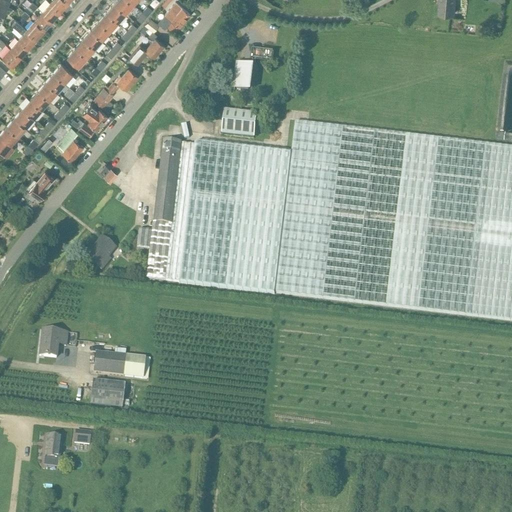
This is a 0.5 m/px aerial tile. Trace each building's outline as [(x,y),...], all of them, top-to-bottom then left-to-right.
[(60,11),(68,2),(65,0),(51,0),(50,3),(60,11)] [(125,13),(133,4),(128,0),(116,0),(113,4),(125,13)] [(164,0),(164,1),(160,5),(165,10),(173,0),(164,0)] [(438,0),(437,13),(454,14),(454,0),(438,0)] [(34,11),(37,7),(32,3),(28,7),(34,11)] [(52,20),(60,11),(50,3),(42,12),(52,20)] [(179,29),(190,15),(175,3),(164,16),(158,24),(164,29),(166,27),(172,31),(176,26),(179,29)] [(117,23),(125,13),(113,4),(106,13),(117,23)] [(147,6),(143,11),(148,15),(149,16),(153,11),(147,6)] [(141,24),(149,16),(143,11),(136,19),(141,24)] [(26,20),(29,17),(24,12),(21,16),(26,20)] [(44,30),(52,20),(42,12),(34,21),(44,30)] [(109,31),(117,23),(106,13),(98,22),(109,31)] [(154,33),(159,26),(150,18),(144,25),(154,33)] [(26,30),(15,20),(11,25),(22,35),(18,39),(28,48),(36,39),(26,30)] [(36,39),(44,30),(34,21),(26,30),(36,39)] [(101,40),(109,31),(98,22),(90,30),(101,40)] [(125,32),(131,36),(137,29),(132,24),(125,32)] [(143,36),(149,30),(144,26),(139,32),(143,36)] [(10,39),(13,35),(8,30),(5,35),(10,39)] [(94,49),(101,40),(90,30),(83,39),(94,49)] [(125,44),(131,36),(125,32),(119,39),(125,44)] [(154,58),(164,46),(154,38),(145,50),(139,45),(129,57),(138,65),(147,53),(154,58)] [(20,57),(28,48),(18,39),(10,48),(20,57)] [(86,58),(94,49),(83,39),(75,48),(86,58)] [(118,51),(125,44),(119,39),(113,47),(118,51)] [(111,60),(118,51),(113,47),(106,55),(111,60)] [(12,66),(20,57),(10,48),(2,58),(12,66)] [(78,67),(86,58),(75,48),(67,57),(78,67)] [(272,64),(274,53),(251,50),(250,60),(272,64)] [(96,66),(101,71),(106,64),(101,60),(96,66)] [(237,65),(237,61),(232,98),(233,98),(234,89),(233,96),(250,98),(254,66),(237,64),(237,65)] [(53,73),(64,83),(72,74),(61,64),(53,73)] [(95,77),(101,71),(96,66),(90,73),(95,77)] [(127,90),(138,77),(128,69),(121,77),(119,75),(113,82),(115,84),(117,82),(127,90)] [(56,91),(64,83),(53,73),(45,82),(56,91)] [(49,100),(56,91),(45,82),(38,91),(49,100)] [(103,88),(93,100),(103,108),(109,101),(113,96),(111,94),(118,86),(115,84),(113,82),(112,82),(108,87),(105,85),(103,88)] [(74,91),(79,96),(85,89),(80,85),(74,91)] [(41,109),(49,100),(38,91),(30,100),(41,109)] [(74,102),(79,96),(74,91),(68,98),(74,102)] [(33,118),(41,109),(30,100),(22,108),(33,118)] [(109,101),(103,108),(107,112),(113,105),(109,101)] [(108,116),(105,114),(101,111),(98,108),(90,102),(82,113),(86,116),(89,119),(86,123),(96,131),(108,116)] [(59,109),(64,114),(70,107),(64,103),(59,109)] [(25,127),(33,118),(22,108),(14,117),(25,127)] [(58,120),(64,114),(59,109),(53,116),(58,120)] [(254,138),(257,115),(225,111),(222,135),(254,138)] [(18,136),(25,127),(14,117),(7,126),(18,136)] [(43,127),(49,132),(56,123),(51,118),(43,127)] [(88,139),(94,131),(83,122),(77,130),(88,139)] [(511,147),(295,122),(291,154),(219,145),(196,142),(195,145),(181,143),(181,142),(163,140),(160,165),(154,223),(153,223),(152,230),(140,229),(139,229),(137,248),(150,249),(146,278),(511,320),(511,147)] [(11,144),(18,136),(7,126),(0,133),(0,147),(9,155),(15,148),(11,144)] [(41,140),(49,132),(43,127),(36,136),(41,140)] [(78,134),(71,128),(57,145),(63,150),(61,152),(72,160),(83,147),(76,141),(78,140),(76,138),(79,134),(78,134)] [(33,149),(41,140),(36,136),(28,145),(33,149)] [(33,150),(33,149),(28,145),(22,152),(30,158),(35,152),(33,150)] [(48,159),(43,164),(49,169),(53,164),(48,159)] [(104,175),(109,168),(105,165),(99,171),(104,175)] [(40,200),(47,190),(45,188),(53,178),(44,171),(25,194),(31,199),(34,195),(40,200)] [(102,270),(110,259),(108,258),(115,248),(101,237),(86,257),(102,270)] [(66,347),(68,333),(42,330),(39,357),(57,359),(58,347),(66,347)] [(147,377),(148,358),(126,356),(97,354),(95,373),(125,376),(147,377)] [(122,409),(125,384),(93,381),(90,405),(122,409)] [(89,446),(90,433),(75,431),(73,444),(89,446)] [(59,459),(62,438),(46,436),(43,457),(59,459)] [(323,457),(322,468),(335,471),(337,458),(323,457)]
